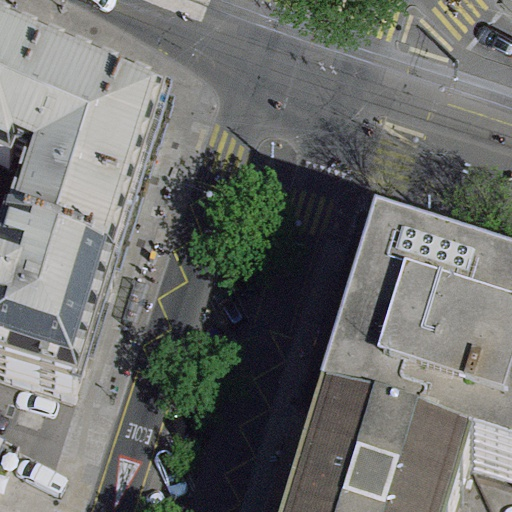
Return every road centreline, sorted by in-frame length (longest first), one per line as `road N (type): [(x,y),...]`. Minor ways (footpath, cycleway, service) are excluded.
road 1 (tertiary): [(263,40),(116,511)]
road 2 (tertiary): [(214,511),(334,147)]
road 3 (residential): [(334,147),(511,203)]
road 4 (tertiary): [(334,147),(381,0)]
road 5 (residential): [(263,40),(334,147)]
